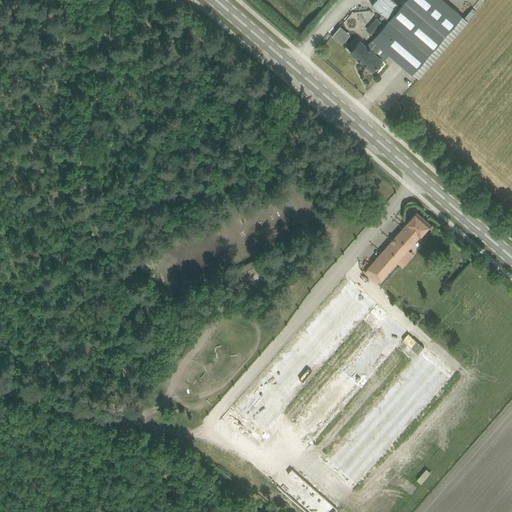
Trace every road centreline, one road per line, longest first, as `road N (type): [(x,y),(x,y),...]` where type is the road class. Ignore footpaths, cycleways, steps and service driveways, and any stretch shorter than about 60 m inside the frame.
road 1 (track): [(132,511),(123,318),(87,190),(114,0)]
road 2 (primary): [(511,256),(218,0)]
road 3 (track): [(180,435),(0,388)]
